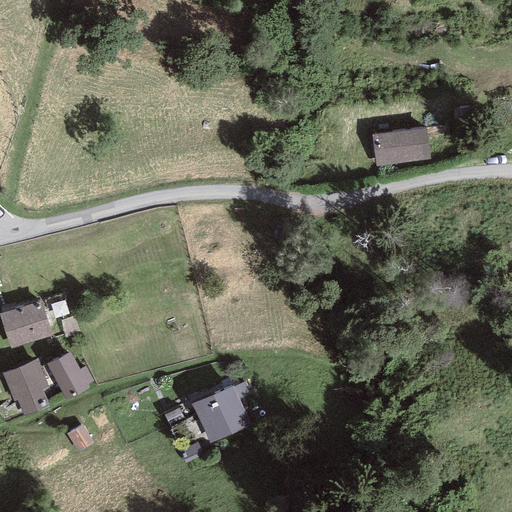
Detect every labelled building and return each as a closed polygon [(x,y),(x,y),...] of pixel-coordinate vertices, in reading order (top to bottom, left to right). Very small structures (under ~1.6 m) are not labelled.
[(425,126),(373,132),(377,165),(429,159),(425,126)] [(34,299),(0,308),(0,315),(7,342),(50,331),(42,302),(36,304),(34,299)] [(79,369),(69,351),(49,361),(67,397),(88,386),(85,381),(92,378),(86,366),(79,369)] [(35,356),(3,368),(14,395),(16,394),(23,413),(45,404),(39,388),(46,385),(35,356)] [(232,380),(191,398),(209,440),(250,423),(232,380)] [(81,422),(67,431),(78,450),(93,441),(81,422)]
